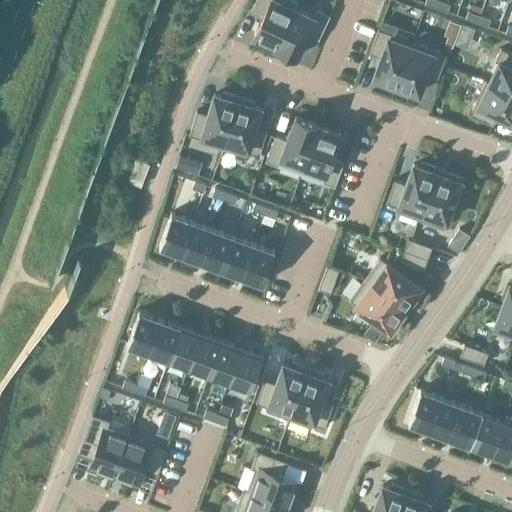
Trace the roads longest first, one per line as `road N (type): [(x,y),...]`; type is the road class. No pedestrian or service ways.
road 1 (residential): [(229,57),(511,162)]
road 2 (residential): [(147,274),(398,368)]
road 3 (residential): [(511,491),(356,434)]
road 4 (residential): [(398,368),(491,234)]
